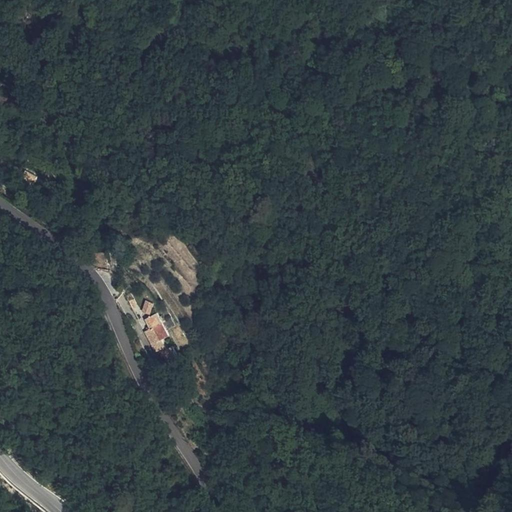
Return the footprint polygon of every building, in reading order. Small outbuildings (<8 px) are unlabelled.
[(43,179),(39,186),(52,192),(55,184),(43,179)] [(145,310),(152,312),(155,301),(148,299),(145,310)] [(152,327),(146,330),(154,345),(173,335),(170,329),(180,324),(172,310),(165,314),(162,309),(147,317),(152,327)] [(171,343),(160,348),(169,366),(180,361),(171,343)] [(161,369),(169,366),(160,348),(152,352),(161,369)]
